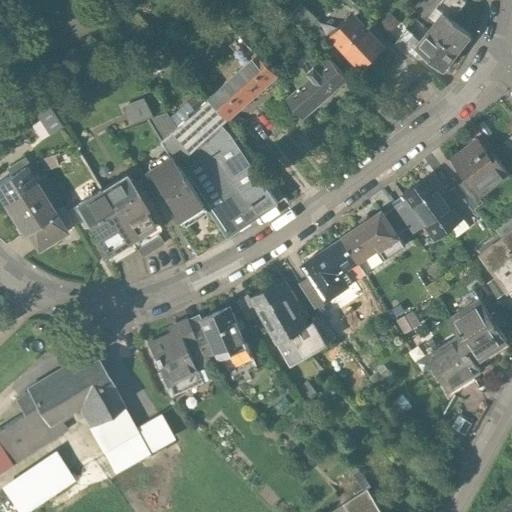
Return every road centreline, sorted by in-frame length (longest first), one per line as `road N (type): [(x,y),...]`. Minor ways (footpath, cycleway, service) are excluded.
road 1 (residential): [(500,56),(470,94),(267,249),(133,305),(40,296)]
road 2 (residential): [(511,394),(455,511)]
